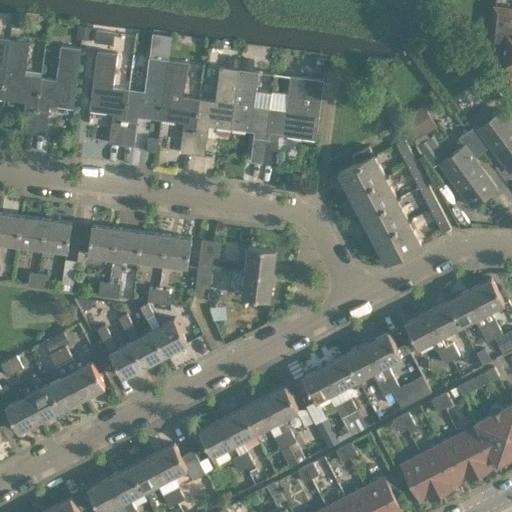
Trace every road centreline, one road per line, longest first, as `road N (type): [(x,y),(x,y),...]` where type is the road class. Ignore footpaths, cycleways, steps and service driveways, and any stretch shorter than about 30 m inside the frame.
road 1 (residential): [(356,291),(313,206),(0,162)]
road 2 (residential): [(0,483),(356,291)]
road 3 (residential): [(356,291),(469,237),(511,236)]
